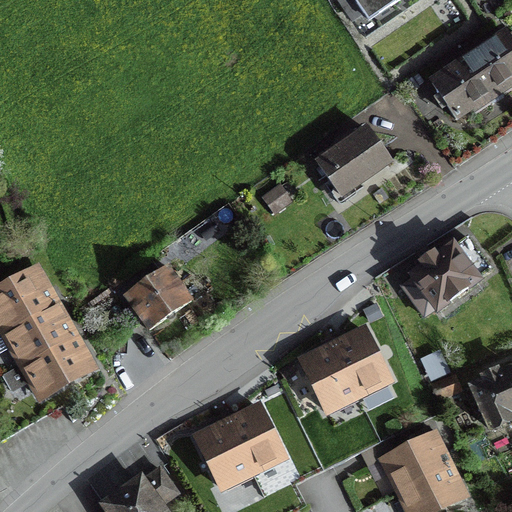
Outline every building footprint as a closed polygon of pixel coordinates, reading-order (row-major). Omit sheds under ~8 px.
[(345,0),(367,32),(414,0),(345,0)] [(498,92),(511,82),(511,45),(505,36),(430,86),(454,122),(485,101),(487,103),(499,94),(498,92)] [(339,199),(388,165),(365,132),(349,143),(345,137),(332,146),(337,152),(316,166),(339,199)] [(272,215),(284,206),(274,192),(262,201),(272,215)] [(489,272),(466,240),(452,250),(451,249),(434,260),(431,256),(419,264),(422,268),(410,277),(412,279),(400,287),(421,317),(433,309),(434,311),(475,283),(475,282),(489,272)] [(166,269),(124,298),(148,332),(189,303),(166,269)] [(65,324),(54,304),(47,293),(35,271),(0,290),(0,331),(1,334),(20,367),(39,400),(91,371),(79,349),(73,338),(65,324)] [(325,414),(356,399),(388,383),(363,333),(345,343),(332,349),(323,353),(301,365),(325,414)] [(511,427),(511,426),(511,371),(497,379),(494,373),(482,379),(484,384),(471,390),(489,432),(510,423),(511,427)] [(437,402),(458,394),(452,380),(431,388),(432,390),(427,391),(432,402),(436,401),(437,402)] [(195,441),(220,491),(282,460),(258,410),(237,421),(218,430),(195,441)] [(437,511),(463,500),(452,479),(442,458),(431,437),(382,461),(407,511),(437,511)] [(141,485),(139,482),(103,508),(106,511),(160,511),(158,509),(176,497),(158,472),(141,485)]
